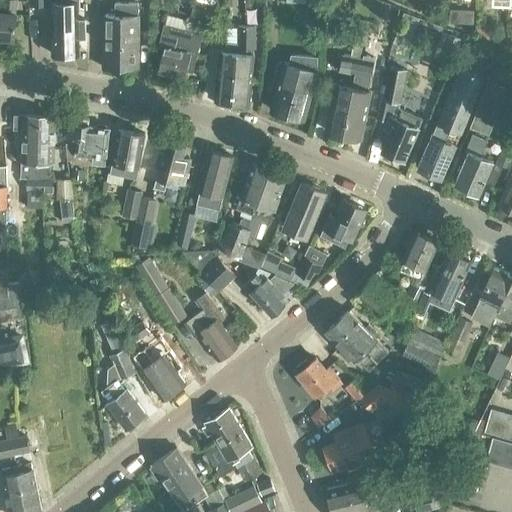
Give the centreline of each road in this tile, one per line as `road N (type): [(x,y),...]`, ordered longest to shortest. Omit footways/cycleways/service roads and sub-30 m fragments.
road 1 (residential): [(0,78),(82,89),(233,129),(409,198)]
road 2 (residential): [(246,365),(339,287),(409,198)]
road 3 (residential): [(73,511),(246,365)]
road 4 (residential): [(303,511),(246,365)]
